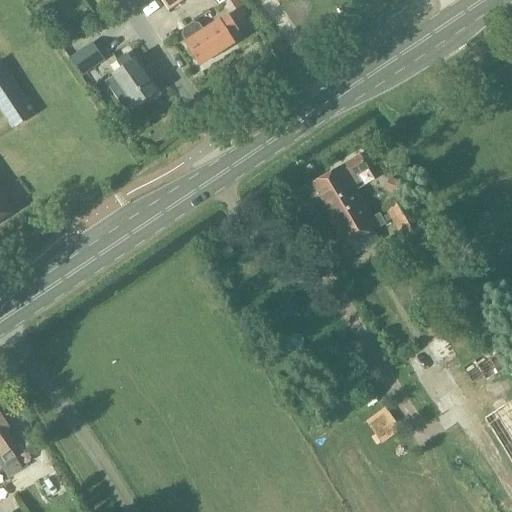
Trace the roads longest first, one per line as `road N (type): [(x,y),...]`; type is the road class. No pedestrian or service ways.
road 1 (primary): [(234,164),(482,0)]
road 2 (primary): [(0,321),(234,164)]
road 3 (unclassified): [(234,164),(122,0)]
